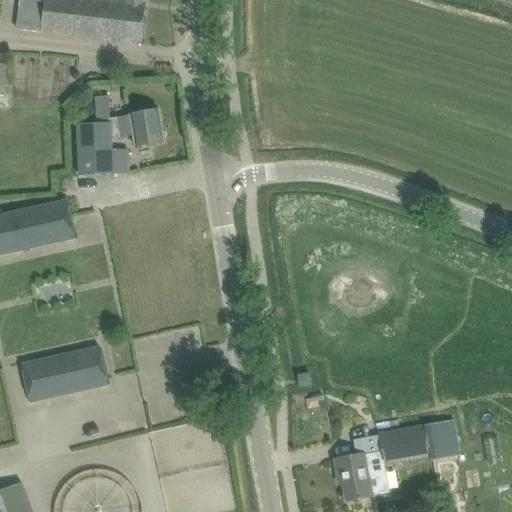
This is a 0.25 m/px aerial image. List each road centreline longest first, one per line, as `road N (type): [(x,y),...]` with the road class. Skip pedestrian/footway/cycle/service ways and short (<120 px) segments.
road 1 (tertiary): [(271,511),(217,179)]
road 2 (unclassified): [(511,237),(332,171),(217,179)]
road 3 (tertiary): [(217,179),(195,0)]
